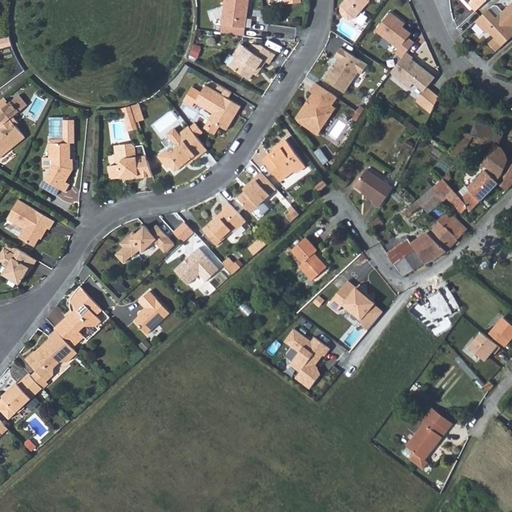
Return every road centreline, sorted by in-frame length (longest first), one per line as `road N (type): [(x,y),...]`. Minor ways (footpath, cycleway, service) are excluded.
road 1 (residential): [(11,315),(50,289),(92,225),(129,208),(197,195),(228,176),(321,33),(324,0)]
road 2 (track): [(0,493),(335,189)]
road 3 (unclassified): [(511,194),(454,257),(402,288),(335,189)]
road 4 (residential): [(511,89),(452,52),(424,0)]
